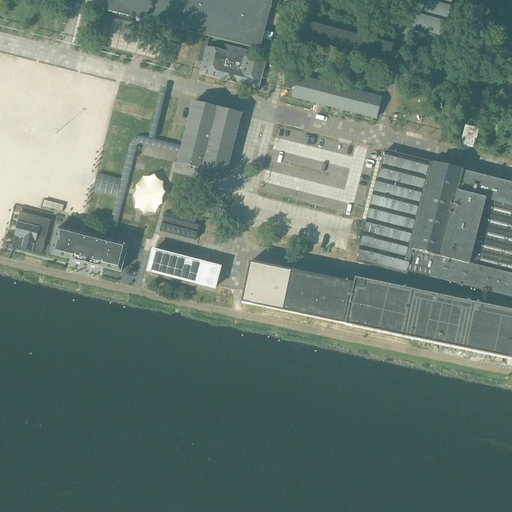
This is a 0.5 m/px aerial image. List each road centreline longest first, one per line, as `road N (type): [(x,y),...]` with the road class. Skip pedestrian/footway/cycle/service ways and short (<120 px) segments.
road 1 (unclassified): [(511,373),(0,261)]
road 2 (unclassified): [(237,247),(511,303)]
road 3 (unclassified): [(63,53),(271,112)]
road 4 (unclassified): [(271,112),(237,247)]
road 5 (unclassified): [(377,139),(511,171)]
road 6 (unclassified): [(511,83),(469,52),(403,34)]
